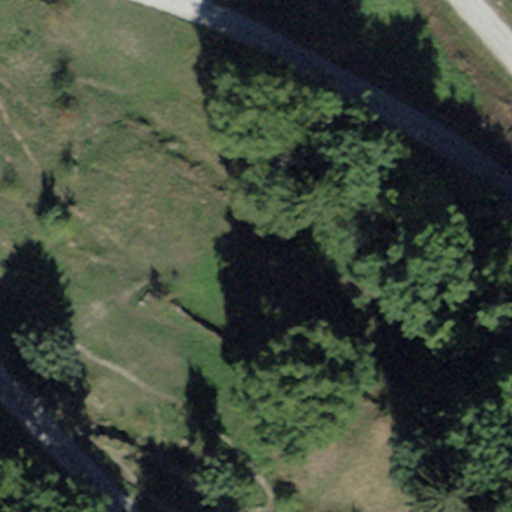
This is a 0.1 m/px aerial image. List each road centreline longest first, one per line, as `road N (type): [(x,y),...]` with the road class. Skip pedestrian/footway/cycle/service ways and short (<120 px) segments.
road 1 (track): [(511,192),(367,88),(207,11),(167,0)]
road 2 (track): [(0,378),(126,511)]
